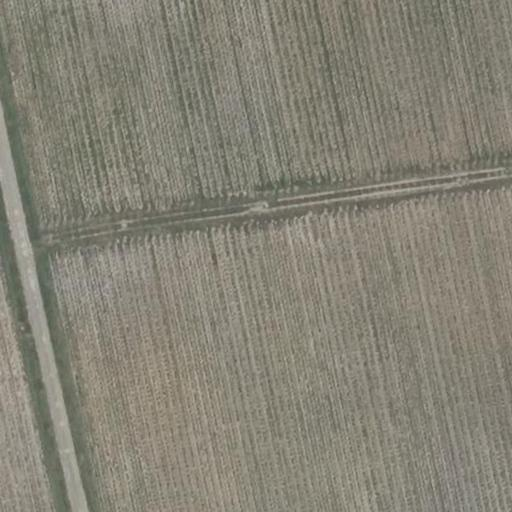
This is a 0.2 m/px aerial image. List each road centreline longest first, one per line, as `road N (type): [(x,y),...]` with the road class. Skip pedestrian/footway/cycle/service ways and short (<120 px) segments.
road 1 (track): [(511,171),(23,246)]
road 2 (track): [(79,511),(0,132)]
